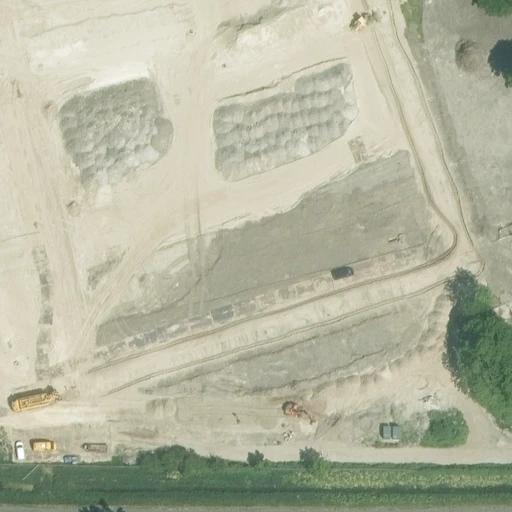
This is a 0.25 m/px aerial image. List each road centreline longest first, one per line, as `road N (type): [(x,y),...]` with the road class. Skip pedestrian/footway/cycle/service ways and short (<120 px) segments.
road 1 (unknown): [(511,457),(222,443),(70,421),(34,395)]
road 2 (track): [(0,410),(40,392),(0,220)]
